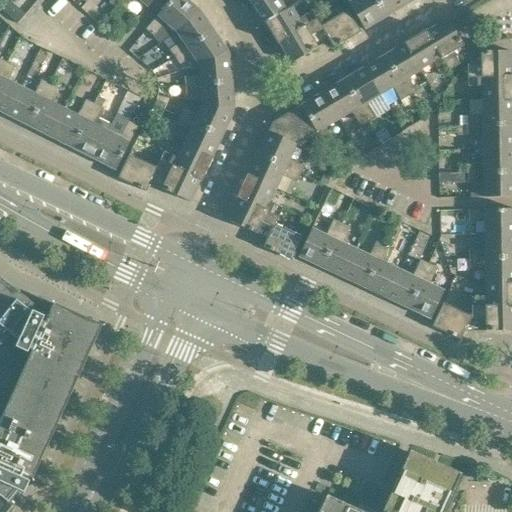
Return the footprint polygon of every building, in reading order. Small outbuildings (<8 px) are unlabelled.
[(25,14),(10,0),(5,0),(0,6),(18,22),(25,14)] [(138,0),(148,9),(156,0),(121,0),(119,3),(110,13),(116,19),(132,0),(138,0)] [(177,31),(196,8),(186,0),(171,0),(146,30),(152,36),(165,22),(176,30),(177,31)] [(264,22),(284,9),(281,4),(277,0),(248,0),(257,13),(260,17),(264,22)] [(386,17),(375,0),(353,0),(348,3),(364,30),(386,17)] [(406,5),(403,0),(375,0),(386,17),(406,5)] [(300,18),(292,7),(286,11),(284,9),(264,22),(272,35),(300,18)] [(176,58),(213,31),(199,11),(196,8),(177,31),(183,40),(169,49),(176,58)] [(282,49),(320,26),(323,24),(313,10),(300,19),(300,18),(272,35),(278,46),(280,45),(282,49)] [(360,34),(346,10),(323,24),(320,26),(329,41),(334,49),(360,34)] [(458,54),(465,50),(447,20),(426,32),(426,33),(448,70),(462,61),(458,54)] [(291,64),(329,41),(320,26),(282,49),(291,64)] [(228,55),(227,51),(213,31),(176,58),(180,64),(193,55),(199,64),(199,65),(228,55)] [(426,33),(426,32),(425,31),(404,43),(420,70),(421,70),(421,69),(433,61),(441,75),(448,70),(426,33)] [(420,70),(404,43),(403,44),(404,45),(384,57),(407,96),(416,90),(408,77),(420,70)] [(511,52),(467,53),(467,78),(511,77),(511,52)] [(232,82),(231,70),(230,59),(228,55),(199,65),(200,75),(184,76),(185,86),(232,82)] [(407,96),(384,57),(363,69),(379,95),(393,86),(401,100),(407,96)] [(0,112),(7,116),(22,87),(8,80),(15,66),(7,62),(0,75),(0,112)] [(100,84),(91,80),(86,91),(102,98),(114,72),(107,68),(100,84)] [(379,95),(363,69),(343,81),(367,122),(376,117),(367,102),(379,95)] [(50,138),(65,109),(51,102),(62,79),(54,75),(49,83),(50,84),(28,127),(50,138)] [(511,101),(511,77),(467,78),(467,86),(483,86),(483,100),(482,100),(482,102),(511,101)] [(50,84),(49,83),(42,79),(35,94),(22,87),(7,116),(28,127),(50,84)] [(367,122),(343,81),(322,93),(338,119),(351,111),(361,126),(367,122)] [(235,107),(234,97),(232,82),(185,86),(186,94),(200,93),(202,104),(202,105),(234,110),(235,107)] [(338,119),(322,93),(301,105),(326,147),(334,142),(325,127),(338,119)] [(94,104),(72,149),(93,159),(108,131),(110,125),(97,118),(106,101),(98,97),(94,104)] [(72,149),(94,104),(86,99),(78,115),(65,109),(50,138),(72,149)] [(511,125),(511,101),(482,102),(482,115),(467,115),(467,126),(511,125)] [(223,136),(233,114),(234,110),(202,105),(197,113),(183,107),(179,116),(223,136)] [(326,147),(301,105),(273,122),(268,132),(296,145),(296,144),(296,143),(309,135),(319,151),(326,147)] [(212,158),(223,136),(179,116),(176,123),(190,130),(183,145),(212,158)] [(115,171),(137,126),(128,122),(120,137),(108,131),(93,159),(115,171)] [(511,149),(511,125),(467,126),(467,133),(482,133),(483,150),(511,149)] [(290,158),(296,145),(268,132),(258,154),(300,174),(304,165),(290,158)] [(213,159),(212,158),(183,145),(178,157),(172,155),(169,163),(160,159),(157,166),(198,186),(200,181),(202,182),(213,159)] [(511,173),(511,149),(483,150),(483,163),(468,163),(468,172),(468,174),(511,173)] [(247,174),(246,175),(275,189),(275,188),(276,189),(289,195),(295,181),(296,181),(300,174),(258,154),(248,174),(247,174)] [(157,168),(156,168),(130,155),(118,179),(146,192),(150,184),(157,168)] [(198,186),(157,166),(156,168),(157,168),(150,184),(190,202),(198,186)] [(511,198),(511,173),(468,174),(468,172),(439,172),(439,182),(484,181),(484,199),(511,198)] [(269,201),(275,189),(246,175),(236,197),(238,198),(278,217),(283,207),(269,201)] [(278,217),(238,198),(228,220),(267,239),(263,247),(292,261),(303,237),(275,224),(278,217)] [(511,235),(511,210),(468,211),(468,219),(484,219),(484,236),(511,235)] [(321,268),(342,223),(333,219),(325,235),(312,229),(299,257),(321,268)] [(343,278),(356,250),(342,243),(350,226),(342,223),(321,268),(343,278)] [(511,259),(511,235),(484,236),(484,249),(469,249),(469,260),(511,259)] [(365,288),(385,245),(376,241),(369,256),(356,250),(343,278),(365,288)] [(386,298),(399,270),(385,264),(393,249),(385,245),(365,288),(386,298)] [(408,309),(429,263),(420,259),(412,276),(399,270),(386,298),(408,309)] [(511,259),(469,260),(469,267),(485,267),(485,282),(486,282),(486,284),(511,283),(511,259)] [(444,291),(429,284),(437,267),(429,263),(408,309),(431,319),(444,291)] [(0,344),(32,304),(2,279),(0,278),(0,344)] [(511,283),(486,284),(486,296),(471,296),(471,308),(492,308),(511,307),(511,283)] [(0,423),(0,494),(10,502),(19,492),(24,494),(29,481),(27,481),(29,478),(32,479),(46,449),(99,331),(98,331),(96,324),(96,323),(54,304),(52,309),(38,297),(32,304),(0,344),(0,355),(23,374),(0,423)] [(492,320),(492,308),(471,308),(472,313),(470,316),(444,303),(432,326),(465,342),(475,321),(492,320)] [(511,332),(511,307),(492,308),(492,320),(493,332),(511,332)] [(443,511),(461,474),(410,451),(382,511),(362,511),(326,496),(319,511),(443,511)] [(0,511),(11,511),(16,507),(10,502),(0,494),(0,511)]
